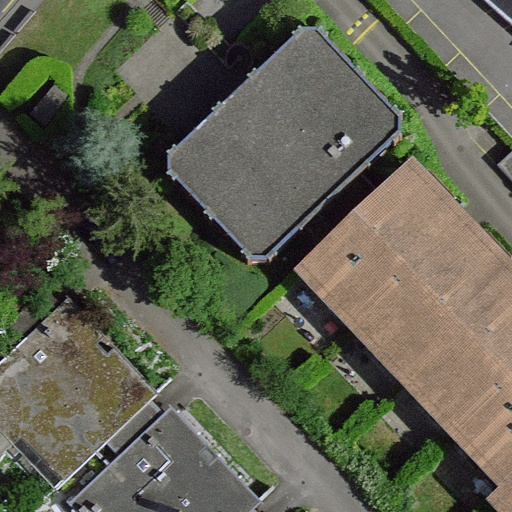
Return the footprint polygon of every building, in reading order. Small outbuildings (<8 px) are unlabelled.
[(511,0),(494,0),(511,14),(511,0)] [(267,266),(399,140),(401,126),(319,38),(304,37),(169,161),(169,180),(249,265),(267,266)] [(497,509),(500,511),(511,511),(511,281),(412,175),(301,279),(507,500),(497,509)] [(0,423),(64,491),(164,397),(74,301),(0,371),(0,423)] [(82,511),(257,511),(267,503),(178,410),(77,506),(82,511)]
